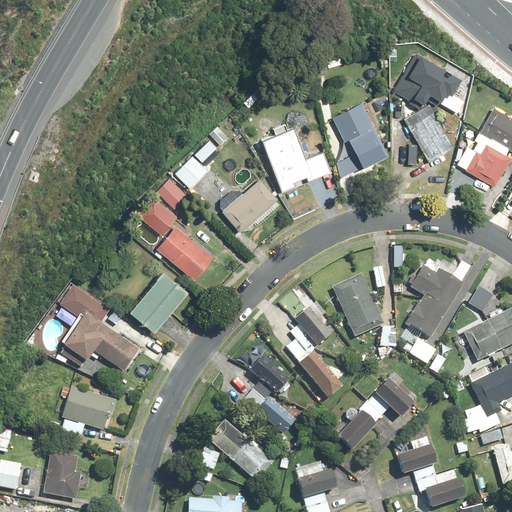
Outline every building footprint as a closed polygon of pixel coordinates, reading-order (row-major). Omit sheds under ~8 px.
[(415,51),(393,85),(420,102),(424,96),(436,103),(444,90),(448,93),(458,78),(415,51)] [(496,186),(511,154),(511,114),(493,105),(461,168),(496,186)] [(422,158),(447,146),(426,106),(402,118),(422,158)] [(358,171),(382,160),(358,107),(334,117),(358,171)] [(291,130),(260,142),(281,194),(329,177),(320,154),(303,160),(291,130)] [(190,156),(177,173),(191,185),(205,168),(190,156)] [(261,181),(219,211),(236,234),(277,205),(261,181)] [(168,182),(157,193),(175,209),(185,197),(168,182)] [(161,233),(176,216),(153,197),(138,214),(161,233)] [(210,259),(176,230),(158,251),(192,280),(210,259)] [(391,344),(424,363),(469,284),(425,258),(408,286),(421,293),(391,344)] [(164,265),(131,307),(158,328),(191,286),(164,265)] [(365,273),(333,289),(357,339),(390,323),(365,273)] [(479,281),(467,301),(486,313),(498,293),(479,281)] [(110,308),(75,284),(62,304),(80,316),(63,342),(91,360),(97,351),(127,370),(144,345),(103,318),(110,308)] [(285,344),(332,398),(349,383),(318,347),(335,332),(309,302),(291,317),(302,330),(285,344)] [(511,309),(511,307),(460,331),(474,362),(511,344),(511,309)] [(295,377),(264,350),(249,367),(259,375),(241,396),(256,409),(274,388),(280,394),(295,377)] [(446,358),(438,354),(430,369),(438,373),(446,358)] [(511,360),(470,380),(480,402),(456,413),(468,438),(504,421),(500,411),(506,408),(502,400),(511,395),(511,360)] [(389,374),(338,434),(356,449),(393,406),(405,417),(420,400),(389,374)] [(117,394),(64,381),(56,416),(63,418),(60,432),(82,437),(85,424),(109,429),(117,394)] [(227,416),(207,439),(258,482),(278,458),(227,416)] [(0,451),(8,453),(12,430),(0,428),(0,451)] [(501,430),(479,436),(482,447),(504,440),(501,430)] [(410,436),(392,443),(404,476),(414,473),(421,492),(427,490),(433,507),(471,494),(464,475),(458,477),(455,467),(447,470),(437,441),(415,449),(410,436)] [(511,440),(493,445),(503,484),(511,482),(511,440)] [(468,451),(466,441),(455,444),(457,454),(468,451)] [(39,469),(34,498),(66,504),(67,497),(79,499),(83,475),(75,474),(79,449),(51,444),(46,471),(39,469)] [(220,453),(204,447),(198,464),(214,470),(220,453)] [(2,456),(0,466),(0,486),(18,489),(23,460),(2,456)] [(317,462),(295,468),(309,511),(331,511),(324,489),(340,484),(334,465),(319,470),(317,462)] [(192,495),(190,511),(242,511),(244,500),(192,495)] [(487,511),(485,501),(459,508),(460,511),(487,511)]
